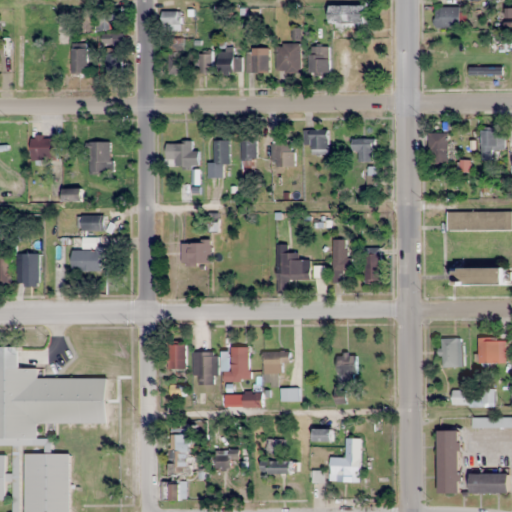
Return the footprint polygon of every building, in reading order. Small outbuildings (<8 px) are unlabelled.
[(368,5),(330,5),(330,23),(368,23),(368,5)] [(435,28),(460,28),(460,7),(435,7),(435,28)] [(122,8),(100,8),(100,29),(122,29),(122,8)] [(78,33),(95,33),(95,9),(78,9),(78,33)] [(181,11),(162,11),(162,29),(181,29),(181,11)] [(39,33),(29,33),(29,65),(39,65),(39,33)] [(124,34),(101,34),(101,45),(124,45),(124,34)] [(168,73),(183,73),(183,39),(168,39),(168,73)] [(301,72),(301,44),(276,44),(276,72),(301,72)] [(309,73),(327,73),(327,46),(309,46),(309,73)] [(88,47),(72,47),(72,73),(88,73),(88,47)] [(269,72),(269,48),(249,47),(249,72),(269,72)] [(242,55),(234,55),(234,48),(218,48),(218,71),(242,71),(242,55)] [(124,51),(106,51),(106,73),(124,73),(124,51)] [(212,53),(199,53),(199,73),(212,73),(212,53)] [(470,66),(470,75),(503,75),(503,66),(470,66)] [(481,128),(481,160),(492,160),(492,150),(505,150),(505,128),(481,128)] [(308,152),(328,152),(328,129),(308,129),(308,152)] [(430,164),(448,164),(448,132),(430,132),(430,164)] [(32,160),(58,160),(58,137),(32,137),(32,160)] [(352,150),(358,150),(358,161),(374,161),(374,138),(352,138),(352,150)] [(229,164),(229,140),(213,140),(213,162),(208,162),(208,177),(223,177),(223,164),(229,164)] [(256,140),(242,140),(242,176),(256,176),(256,140)] [(272,140),(272,166),(295,166),(295,140),(272,140)] [(89,171),(112,171),(112,141),(89,141),(89,171)] [(173,164),(198,164),(198,150),(192,150),(192,142),(173,142),(173,164)] [(367,192),(377,192),(377,166),(367,166),(367,192)] [(64,201),(81,201),(81,190),(64,190),(64,201)] [(511,230),(511,211),(448,211),(448,230),(511,230)] [(105,215),(78,215),(78,230),(105,230),(105,215)] [(347,256),(347,238),(333,238),(333,281),(341,281),(341,270),(352,270),(352,256),(347,256)] [(183,241),(183,262),(210,262),(210,241),(183,241)] [(311,259),(300,259),(300,252),(289,252),(289,244),(277,244),(277,292),(287,292),(287,279),(310,280),(311,259)] [(380,248),(366,248),(366,281),(380,281),(380,248)] [(72,249),(72,271),(103,271),(103,249),(72,249)] [(40,285),(40,253),(18,253),(18,285),(40,285)] [(0,284),(12,285),(12,256),(0,255),(0,284)] [(506,266),(455,266),(455,284),(506,284),(506,266)] [(441,367),(460,367),(460,338),(441,338),(441,367)] [(509,339),(478,339),(478,362),(509,362),(509,339)] [(186,369),(186,344),(169,344),(169,369),(186,369)] [(30,423),(108,423),(108,378),(38,378),(38,368),(20,368),(20,346),(0,345),(0,499),(7,500),(7,449),(28,449),(30,451),(27,454),(26,511),(70,511),(70,453),(52,453),(52,444),(30,423)] [(224,371),(224,381),(250,381),(250,347),(232,347),(232,371),(224,371)] [(264,351),(264,385),(280,385),(280,362),(291,362),(291,351),(264,351)] [(217,352),(194,352),(194,383),(217,383),(217,352)] [(338,377),(358,377),(358,354),(338,354),(338,377)] [(299,399),(299,388),(281,388),(281,399),(299,399)] [(224,392),(224,408),(262,408),(262,392),(224,392)] [(511,427),(511,418),(473,418),(473,427),(511,427)] [(314,442),(332,442),(332,428),(314,428),(314,442)] [(459,493),(459,430),(439,430),(439,493),(459,493)] [(191,434),(172,434),(172,474),(191,474),(191,434)] [(330,482),(361,482),(361,438),(346,438),(346,458),(330,458),(330,482)] [(285,439),(266,439),(266,458),(263,458),(263,473),(294,473),(294,460),(285,460),(285,439)] [(216,453),(216,469),(237,469),(237,453),(216,453)] [(471,493),(509,493),(509,473),(471,473),(471,493)] [(171,499),(187,499),(187,483),(171,483),(171,499)]
